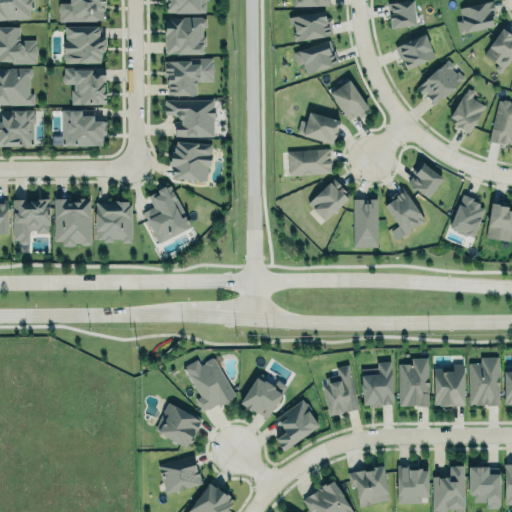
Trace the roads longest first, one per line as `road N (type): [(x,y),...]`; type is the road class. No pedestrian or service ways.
road 1 (secondary): [(0,314),(511,319)]
road 2 (secondary): [(511,285),(0,281)]
road 3 (tertiary): [(252,318),(248,0)]
road 4 (residential): [(272,484),(316,451),(372,433),(511,432)]
road 5 (residential): [(130,167),(131,0)]
road 6 (residential): [(0,167),(130,167)]
road 7 (residential): [(400,119),(366,59),(358,0)]
road 8 (residential): [(511,173),(461,159),(400,119)]
